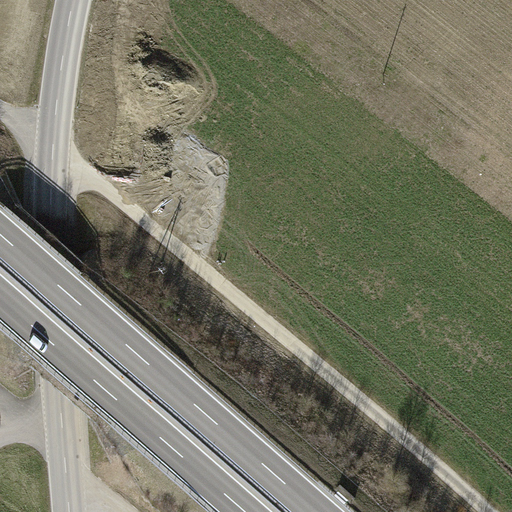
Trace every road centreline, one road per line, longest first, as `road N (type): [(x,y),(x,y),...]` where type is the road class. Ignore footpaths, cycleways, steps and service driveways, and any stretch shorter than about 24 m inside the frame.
road 1 (track): [(490,511),(102,185),(0,109)]
road 2 (primary): [(71,511),(52,235),(62,67),(75,0)]
road 3 (trunk): [(318,511),(0,233)]
road 4 (trunk): [(0,297),(246,511)]
road 5 (track): [(128,511),(0,395)]
